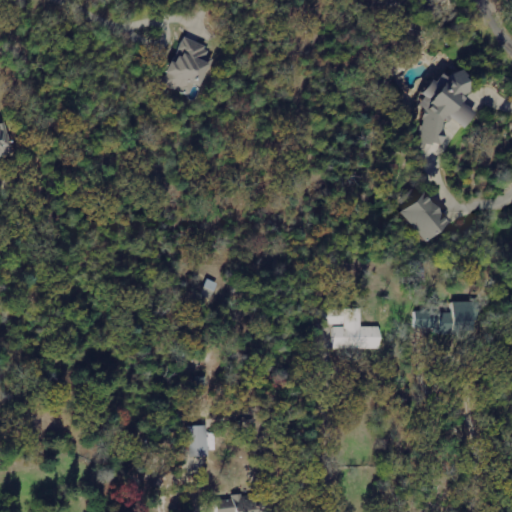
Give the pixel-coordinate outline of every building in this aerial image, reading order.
[(165,84),(191,94),(194,84),(201,86),(215,49),(183,37),(165,84)] [(421,143),(445,144),(446,133),(444,129),(445,122),(472,124),(474,124),(475,110),(474,107),(466,106),(466,94),(474,91),(468,70),(446,77),(433,81),(432,88),(424,91),(422,102),(423,105),(421,143)] [(0,124),(0,153),(15,149),(6,122),(0,124)] [(403,214),(429,243),(453,223),(427,193),(403,214)] [(416,328),(443,328),(443,332),(478,332),(478,302),(454,302),(454,311),(416,311),(416,328)] [(337,349),(383,348),(382,326),(363,327),(363,309),(323,309),(323,325),(336,325),(337,349)] [(192,457),(211,456),(210,425),(191,426),(192,457)] [(218,511),(268,510),(268,494),(232,495),(232,500),(218,500),(218,511)]
